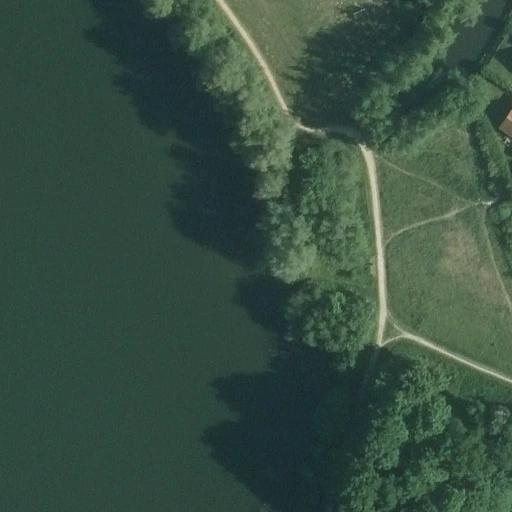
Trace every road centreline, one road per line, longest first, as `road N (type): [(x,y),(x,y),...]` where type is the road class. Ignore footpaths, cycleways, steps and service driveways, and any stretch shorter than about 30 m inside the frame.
road 1 (track): [(511,288),(478,215),(369,160),(301,0)]
road 2 (track): [(382,511),(429,448),(487,423),(511,427)]
